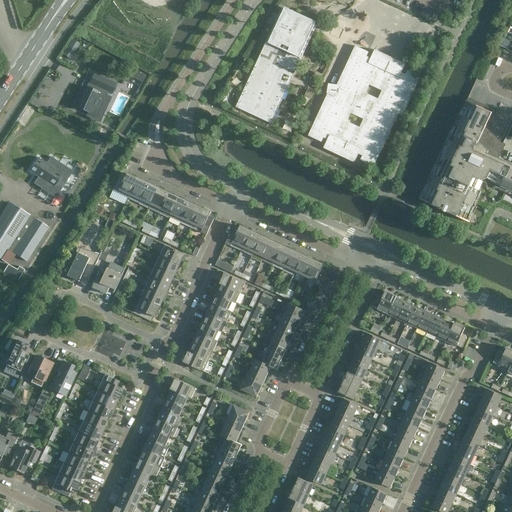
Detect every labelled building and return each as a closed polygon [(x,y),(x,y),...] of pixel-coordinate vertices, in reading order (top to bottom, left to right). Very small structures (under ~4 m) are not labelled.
[(271,124),(311,37),(317,25),(315,24),(316,22),(285,7),(283,10),(281,9),(236,107),(271,124)] [(64,53),(71,57),(80,42),(73,38),(64,53)] [(504,39),(501,46),(505,48),(509,41),(504,39)] [(374,50),(372,54),(370,59),(366,57),(368,52),(355,46),(335,89),(330,87),(308,136),(321,142),(323,138),(328,140),(325,144),(323,148),(354,162),(358,154),(362,156),(360,160),(374,166),(398,114),(402,116),(421,77),(407,70),(405,75),(401,73),(405,64),(374,50)] [(99,87),(97,92),(86,87),(76,107),(88,112),(95,95),(98,97),(98,98),(99,99),(100,97),(106,100),(110,92),(99,87)] [(418,199),(468,222),(468,221),(467,220),(472,211),(472,212),(472,211),(468,209),(482,180),(487,178),(511,189),(511,136),(511,138),(507,136),(502,145),(500,144),(487,131),(497,111),(492,109),(472,100),(469,98),(468,98),(462,110),(460,109),(419,198),(418,199)] [(64,155),(61,161),(75,167),(78,162),(64,155)] [(46,163),(38,158),(29,171),(38,177),(33,183),(56,197),(73,171),(51,157),(46,163)] [(129,198),(138,179),(127,174),(125,178),(121,176),(120,176),(113,191),(129,198)] [(140,200),(148,183),(138,179),(129,198),(139,203),(141,200),(140,200)] [(149,208),(158,188),(148,183),(140,200),(141,200),(139,203),(149,208)] [(160,213),(169,193),(158,188),(149,208),(160,213)] [(171,214),(179,198),(169,193),(160,213),(169,217),(171,214)] [(180,222),(189,203),(179,198),(171,214),(169,217),(180,222)] [(48,227),(9,202),(0,216),(0,258),(9,264),(15,254),(26,261),(48,227)] [(191,227),(200,208),(189,203),(180,222),(191,227)] [(211,213),(200,208),(191,227),(207,235),(214,219),(213,219),(208,217),(211,213)] [(111,212),(108,219),(116,222),(119,215),(111,212)] [(108,220),(105,225),(111,228),(113,222),(108,220)] [(241,251),(250,231),(240,226),(238,231),(233,229),(232,228),(225,243),(241,251)] [(253,252),(261,236),(250,231),(241,251),(252,256),(254,253),(253,252)] [(264,257),(271,241),(261,236),(253,252),(254,253),(263,257),(264,257)] [(272,265),(281,246),(271,241),(264,257),(263,257),(262,260),(272,265)] [(184,254),(165,245),(160,256),(179,265),(184,254)] [(283,270),(292,250),(281,246),(272,265),(283,270)] [(294,271),(302,255),(292,250),(283,270),(294,275),(295,272),(294,271)] [(82,276),(88,279),(88,281),(102,251),(100,254),(90,251),(89,255),(81,252),(79,254),(77,256),(76,258),(72,265),(67,276),(79,282),(82,276)] [(103,251),(99,259),(105,262),(109,254),(103,251)] [(305,276),(312,260),(302,255),(294,271),(295,272),(305,276)] [(175,275),(179,265),(160,256),(155,266),(175,275)] [(227,271),(229,265),(218,260),(216,265),(215,265),(227,271)] [(323,265),(312,260),(305,276),(315,281),(313,284),(319,287),(326,272),(326,271),(325,272),(321,270),(323,265)] [(113,293),(114,293),(126,267),(125,267),(124,269),(110,263),(108,268),(106,272),(100,269),(92,288),(107,294),(110,287),(115,289),(113,293)] [(8,264),(3,272),(17,281),(24,270),(19,266),(17,269),(8,264)] [(170,286),(175,275),(155,266),(150,277),(170,286)] [(225,273),(221,284),(240,293),(245,283),(225,273)] [(165,296),(170,286),(150,277),(145,287),(165,296)] [(240,293),(221,284),(216,294),(232,301),(232,302),(235,303),(240,293)] [(160,306),(165,296),(145,287),(141,297),(160,306)] [(395,297),(396,298),(396,296),(386,291),(383,297),(379,296),(376,297),(372,306),(377,309),(387,314),(395,297)] [(232,301),(216,294),(212,303),(228,311),(228,310),(232,302),(232,301)] [(155,317),(160,306),(141,297),(133,313),(148,320),(149,319),(151,315),(155,317)] [(397,319),(405,302),(396,298),(395,297),(387,314),(397,319)] [(407,323),(415,307),(405,302),(397,319),(407,323)] [(231,312),(228,310),(228,311),(212,303),(207,313),(227,322),(231,312)] [(289,303),(284,314),(300,321),(304,310),(289,303)] [(417,328),(424,311),(415,307),(407,323),(417,328)] [(426,332),(434,316),(424,311),(417,328),(426,332)] [(227,322),(207,313),(202,323),(219,331),(222,332),(227,322)] [(295,330),(300,321),(284,314),(280,323),(295,330)] [(436,337),(444,320),(434,316),(426,332),(436,337)] [(446,341),(455,323),(454,323),(453,325),(444,320),(436,337),(446,341)] [(214,340),(219,331),(202,323),(198,333),(214,340)] [(290,340),(295,330),(280,323),(275,333),(290,340)] [(465,328),(455,323),(446,341),(456,346),(457,346),(462,348),(466,339),(465,336),(462,334),(465,328)] [(217,342),(214,340),(198,333),(193,342),(210,350),(210,349),(213,351),(217,342)] [(286,350),(290,340),(275,333),(271,343),(286,350)] [(376,350),(381,340),(366,333),(361,343),(376,350)] [(17,340),(6,364),(3,371),(19,379),(20,380),(32,354),(31,353),(29,357),(24,354),(28,345),(17,340)] [(402,340),(400,345),(406,348),(409,343),(402,340)] [(208,361),(213,351),(210,349),(210,350),(193,342),(189,352),(208,361)] [(281,360),(286,350),(271,343),(266,353),(281,360)] [(372,360),(376,350),(361,343),(357,353),(372,360)] [(511,362),(511,349),(507,347),(504,354),(501,352),(497,353),(493,363),(498,365),(498,366),(508,370),(511,362)] [(204,372),(208,361),(189,352),(184,363),(204,372)] [(277,370),(281,360),(266,353),(262,362),(271,366),(270,367),(277,370)] [(367,370),(372,360),(357,353),(352,363),(367,370)] [(27,375),(33,378),(33,379),(33,380),(33,381),(34,382),(34,383),(35,383),(36,384),(37,384),(38,384),(39,384),(40,384),(41,383),(42,382),(45,383),(53,364),(36,356),(27,375)] [(266,376),(270,367),(271,366),(262,362),(255,359),(251,369),(266,376)] [(54,377),(51,385),(49,388),(65,396),(76,373),(71,371),(73,366),(62,361),(58,369),(59,373),(58,375),(54,377)] [(451,361),(448,367),(448,368),(455,371),(457,365),(451,361)] [(363,379),(367,370),(352,363),(348,372),(363,379)] [(430,363),(425,373),(440,380),(445,370),(430,363)] [(77,378),(78,379),(84,381),(90,368),(84,365),(77,378)] [(261,386),(266,376),(251,369),(246,379),(261,386)] [(358,389),(363,379),(348,372),(343,382),(358,389)] [(436,389),(440,380),(425,373),(420,382),(436,389)] [(105,374),(97,390),(117,399),(122,389),(117,386),(119,382),(120,382),(120,381),(105,374)] [(176,379),(172,389),(188,397),(191,399),(196,388),(176,379)] [(257,396),(261,386),(246,379),(241,389),(257,396)] [(353,399),(358,389),(343,382),(338,392),(353,399)] [(431,399),(436,389),(420,382),(416,392),(431,399)] [(183,406),(188,397),(172,389),(167,399),(183,406)] [(487,389),(482,399),(497,406),(502,396),(487,389)] [(112,410),(117,399),(97,390),(92,401),(112,410)] [(0,399),(10,404),(12,397),(0,391),(0,399)] [(427,409),(431,399),(416,392),(411,402),(427,409)] [(41,393),(32,412),(40,415),(48,396),(41,393)] [(14,397),(11,403),(18,407),(21,400),(14,397)] [(343,398),(338,409),(354,416),(358,406),(343,398)] [(179,416),(183,406),(167,399),(162,409),(179,416)] [(493,416),(497,406),(482,399),(478,409),(493,416)] [(107,420),(112,410),(92,401),(88,411),(107,420)] [(0,409),(0,415),(2,417),(4,418),(10,405),(4,402),(0,409)] [(422,419),(427,409),(411,402),(407,412),(422,419)] [(234,406),(229,415),(244,422),(249,413),(234,406)] [(182,417),(179,416),(162,409),(158,419),(177,428),(182,417)] [(349,425),(354,416),(338,409),(334,418),(349,425)] [(488,427),(493,416),(478,409),(473,420),(488,427)] [(102,430),(105,425),(107,420),(88,411),(83,421),(102,430)] [(417,429),(422,419),(407,412),(402,422),(417,429)] [(240,432),(244,422),(229,415),(225,425),(240,432)] [(344,435),(349,425),(334,418),(329,428),(344,435)] [(177,428),(158,419),(153,428),(170,436),(169,436),(173,438),(177,428)] [(488,427),(473,420),(469,429),(484,436),(488,427)] [(97,441),(102,430),(83,421),(78,432),(97,441)] [(413,438),(417,429),(402,422),(398,431),(413,438)] [(235,442),(240,432),(225,425),(220,436),(226,439),(226,438),(235,442)] [(165,446),(169,436),(170,436),(153,428),(149,438),(165,446)] [(340,445),(344,435),(329,428),(325,438),(340,445)] [(479,445),(484,436),(469,429),(464,438),(479,445)] [(0,459),(2,456),(4,452),(8,454),(9,454),(17,436),(8,431),(5,438),(0,435),(0,459)] [(408,448),(413,438),(398,431),(393,441),(408,448)] [(93,451),(97,441),(78,432),(73,442),(93,451)] [(169,447),(165,446),(149,438),(144,448),(161,455),(164,457),(169,447)] [(242,445),(235,442),(226,438),(226,439),(222,448),(237,455),(242,445)] [(335,455),(340,445),(325,438),(320,448),(335,455)] [(475,455),(479,445),(464,438),(459,448),(475,455)] [(404,458),(408,448),(393,441),(389,451),(404,458)] [(88,462),(93,451),(73,442),(68,452),(88,462)] [(31,452),(18,446),(9,467),(23,473),(26,465),(32,468),(39,451),(34,449),(32,450),(31,452)] [(156,465),(161,455),(144,448),(140,458),(156,465)] [(232,465),(237,455),(222,448),(217,458),(232,465)] [(331,465),(335,455),(320,448),(315,458),(331,465)] [(470,465),(475,455),(459,448),(455,458),(470,465)] [(399,468),(404,458),(389,451),(384,461),(399,468)] [(83,472),(88,462),(68,452),(63,463),(83,472)] [(160,467),(156,465),(140,458),(135,468),(151,475),(156,477),(160,467)] [(228,475),(232,465),(217,458),(213,468),(228,475)] [(326,474),(331,465),(315,458),(311,467),(326,474)] [(465,475),(470,465),(455,458),(450,468),(465,475)] [(395,478),(399,468),(384,461),(379,470),(395,478)] [(78,482),(83,472),(63,463),(59,473),(78,482)] [(321,485),(326,474),(311,467),(306,478),(321,485)] [(147,485),(151,475),(135,468),(130,477),(147,485)] [(223,484),(228,475),(213,468),(208,477),(223,484)] [(461,485),(465,475),(450,468),(446,478),(461,485)] [(390,488),(395,478),(379,470),(375,481),(390,488)] [(73,493),(78,482),(59,473),(51,489),(70,498),(72,493),(73,493)] [(142,495),(147,485),(130,477),(126,487),(142,495)] [(219,494),(223,484),(208,477),(204,487),(219,494)] [(298,478),(294,488),(309,495),(314,485),(298,478)] [(456,494),(461,485),(446,478),(441,487),(456,494)] [(138,505),(142,495),(126,487),(121,497),(138,505)] [(214,504),(219,494),(204,487),(199,497),(214,504)] [(382,504),(387,494),(372,487),(367,497),(382,504)] [(452,504),(456,494),(441,487),(437,497),(452,504)] [(304,505),(309,495),(294,488),(289,498),(304,505)] [(511,508),(511,496),(507,495),(503,504),(505,505),(511,508)] [(127,511),(134,511),(138,505),(121,497),(117,507),(127,511)] [(205,511),(210,511),(214,504),(199,497),(194,507),(205,511)] [(373,511),(378,511),(382,504),(367,497),(362,507),(373,511)] [(442,511),(448,511),(452,504),(437,497),(432,507),(442,511)] [(293,511),(300,511),(304,505),(289,498),(284,508),(293,511)]
